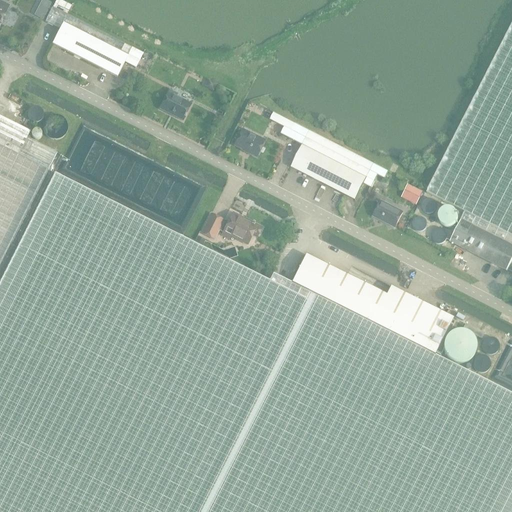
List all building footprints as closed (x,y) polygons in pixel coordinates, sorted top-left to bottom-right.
[(43,0),(42,0),(39,7),(46,11),(50,3),(43,0)] [(57,0),(55,4),(53,8),(67,15),(71,5),(61,0),(57,0)] [(0,1),(0,23),(1,24),(2,22),(1,21),(2,20),(5,22),(7,21),(9,16),(9,14),(6,12),(9,6),(0,1)] [(53,8),(46,22),(60,30),(53,45),(83,61),(117,78),(124,63),(134,68),(135,69),(142,54),(98,31),(67,15),(53,8)] [(511,25),(427,194),(465,213),(461,221),(511,246),(511,25)] [(208,80),(205,87),(213,92),(217,85),(208,80)] [(182,121),(191,105),(174,96),(175,94),(169,91),(161,108),(174,114),(173,116),(182,121)] [(302,146),(291,168),(356,201),(364,185),(371,189),(377,176),(385,180),(388,172),(274,114),(270,121),(284,128),(283,129),(280,135),(302,146)] [(0,264),(50,164),(56,153),(27,138),(30,132),(0,117),(0,264)] [(69,129),(68,125),(67,123),(66,121),(63,119),(60,118),(59,118),(57,118),(54,119),(51,121),(49,122),(48,124),(47,128),(48,132),(49,134),(50,136),(53,138),(55,139),(57,140),(61,139),(63,138),(65,137),(67,135),(68,133),(68,131),(69,129)] [(256,158),(264,141),(242,131),(234,146),(247,152),(247,153),(256,158)] [(55,174),(0,283),(0,511),(511,511),(511,395),(434,357),(291,285),(275,277),(272,276),(269,283),(55,174)] [(191,197),(191,194),(190,192),(188,189),(185,187),(183,186),(181,186),(179,186),(176,187),(173,189),(172,190),(171,193),(170,194),(170,197),(171,201),(172,203),(173,205),(176,207),(179,207),(181,208),(183,207),(185,207),(188,205),(189,204),(191,201),(191,197)] [(422,193),(408,186),(401,198),(413,204),(416,197),(419,199),(422,193)] [(436,207),(435,205),(435,203),(434,202),(433,201),(432,201),(431,200),(429,200),(428,200),(427,200),(425,201),(425,202),(423,203),(423,204),(422,205),(422,207),(422,208),(423,209),(423,210),(424,211),(426,213),(427,213),(429,214),(430,213),(431,213),(432,213),(434,212),(434,211),(435,209),(436,207)] [(395,228),(402,213),(381,202),(373,217),(382,222),(382,221),(387,223),(386,224),(395,228)] [(458,220),(458,217),(457,215),(456,213),(454,212),(453,211),(451,210),(449,210),(447,210),(445,210),(443,211),(442,212),(440,214),(440,216),(439,217),(439,219),(439,221),(439,223),(440,224),(441,226),(444,228),(446,229),(448,229),(450,229),(452,229),(453,228),(455,227),(456,225),(457,223),(458,220)] [(223,221),(211,215),(201,234),(214,240),(223,221)] [(232,216),(224,232),(221,236),(229,240),(231,234),(241,239),(240,242),(247,246),(252,236),(256,238),(261,228),(244,220),(243,221),(232,216)] [(426,225),(426,223),(425,221),(424,220),(423,219),(422,219),(421,218),(419,218),(418,218),(417,218),(416,219),(415,220),(413,221),(413,222),(412,223),(412,225),(412,226),(413,227),(413,228),(414,229),(416,231),(417,231),(419,232),(420,232),(422,231),(423,231),(424,230),(425,229),(425,228),(426,225)] [(511,246),(461,221),(450,243),(507,271),(507,270),(511,272),(511,246)] [(446,238),(446,237),(445,235),(445,234),(444,233),(443,232),(442,231),(440,230),(439,230),(438,230),(436,231),(435,231),(434,232),(433,233),(433,234),(432,235),(432,237),(432,238),(432,240),(433,241),(434,242),(435,243),(437,244),(438,244),(440,244),(441,244),(442,243),(443,242),(444,241),(445,240),(446,238)] [(292,283),(291,285),(434,357),(453,319),(390,287),(386,296),(305,256),(292,283)] [(481,339),(484,334),(465,324),(462,330),(481,339)] [(494,335),(482,343),(489,355),(501,347),(494,335)] [(490,356),(474,356),(474,366),(479,366),(479,371),(490,371),(490,356)]
